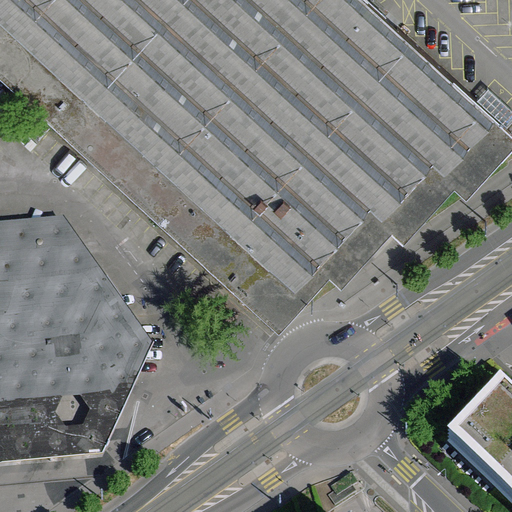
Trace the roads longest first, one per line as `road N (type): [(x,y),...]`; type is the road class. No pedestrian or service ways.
road 1 (secondary): [(511,230),(334,339)]
road 2 (secondary): [(281,379),(123,511)]
road 3 (secondary): [(387,411),(489,323)]
road 4 (secondary): [(218,511),(327,448)]
